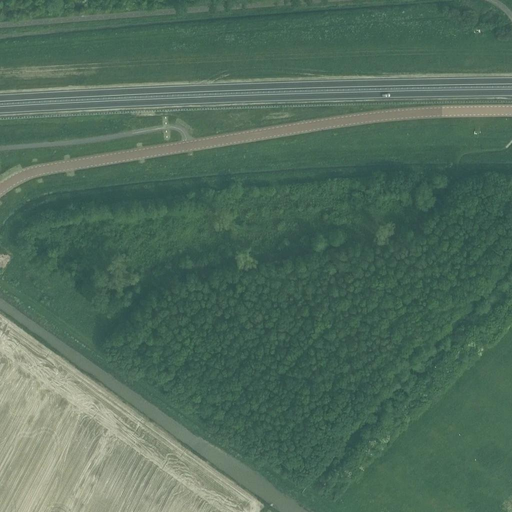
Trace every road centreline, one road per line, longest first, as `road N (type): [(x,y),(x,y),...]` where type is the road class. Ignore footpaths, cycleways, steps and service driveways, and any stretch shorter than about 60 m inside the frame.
road 1 (tertiary): [(0,191),(26,174),(189,145),(352,120),(511,111)]
road 2 (trunk): [(0,110),(511,93)]
road 3 (trunk): [(511,83),(0,100)]
road 4 (track): [(464,181),(245,182),(38,211),(25,215),(0,255)]
road 5 (track): [(464,181),(405,227),(152,282),(92,350)]
road 6 (track): [(309,493),(511,258)]
road 7 (track): [(92,350),(309,493)]
